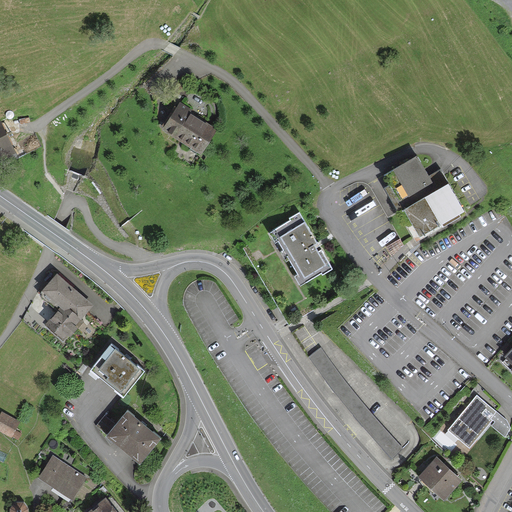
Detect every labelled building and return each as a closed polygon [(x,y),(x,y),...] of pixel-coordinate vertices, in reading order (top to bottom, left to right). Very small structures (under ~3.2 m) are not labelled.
[(174,103),(159,129),(201,153),(216,128),(174,103)] [(0,158),(13,152),(0,125),(0,158)] [(429,175),(418,156),(382,176),(388,186),(385,188),(396,207),(399,205),(410,224),(414,232),(419,240),(467,214),(441,168),(429,175)] [(303,215),(270,233),(298,284),(330,267),(303,215)] [(86,307),(49,276),(33,294),(53,311),(38,328),(55,343),(86,307)] [(141,370),(111,346),(90,371),(120,396),(141,370)] [(319,346),(303,357),(388,462),(405,447),(319,346)] [(448,428),(470,447),(493,418),(490,416),(496,410),(477,394),(448,428)] [(156,434),(126,410),(104,438),(135,462),(156,434)] [(507,419),(496,410),(490,416),(493,418),(495,420),(492,423),(505,436),(511,426),(507,419)] [(13,424),(0,415),(0,433),(14,443),(19,435),(10,429),(13,424)] [(462,477),(437,454),(419,474),(444,498),(462,477)] [(82,478),(50,456),(35,479),(67,500),(82,478)] [(27,511),(28,508),(23,502),(15,502),(11,507),(10,511),(27,511)]
